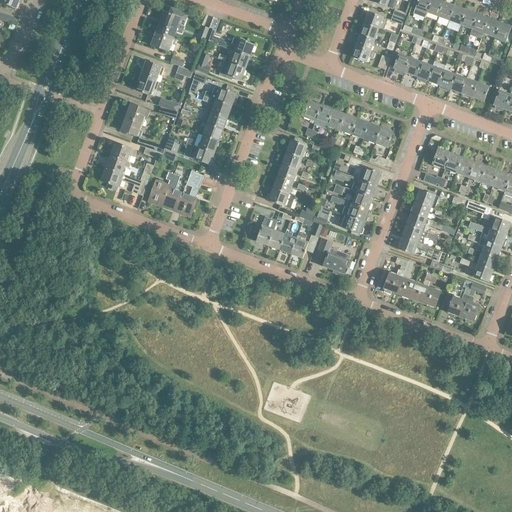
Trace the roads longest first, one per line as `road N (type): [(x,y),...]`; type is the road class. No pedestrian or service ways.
road 1 (residential): [(207,244),(77,194),(142,0)]
road 2 (residential): [(207,244),(283,49)]
road 3 (residential): [(359,300),(432,104)]
road 4 (secondary): [(190,482),(0,396)]
road 5 (secondary): [(0,418),(76,450),(190,482)]
road 6 (residential): [(359,300),(207,244)]
road 7 (residential): [(487,348),(359,300)]
